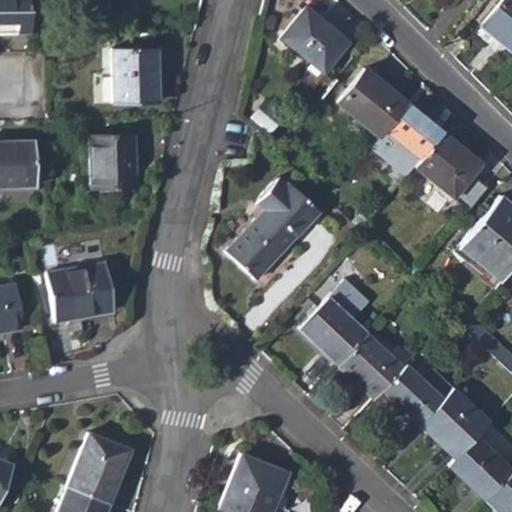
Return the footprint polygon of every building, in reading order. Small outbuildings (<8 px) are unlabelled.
[(0,0),(0,29),(26,29),(24,0),(0,0)] [(511,0),(498,0),(478,25),(511,53),(511,0)] [(302,2),(276,32),(319,68),(344,38),(302,2)] [(106,50),(109,103),(153,102),(150,47),(106,50)] [(333,101),(375,136),(381,128),(403,102),(362,68),(333,101)] [(404,147),(395,158),(407,168),(408,165),(437,131),(403,102),(381,128),(404,147)] [(372,139),(395,158),(404,147),(381,128),(375,136),(372,139)] [(478,164),(437,131),(408,165),(452,198),(478,164)] [(86,134),(88,187),(131,185),(130,133),(86,134)] [(0,139),(0,185),(31,184),(30,138),(0,139)] [(257,209),(219,249),(251,279),(317,211),(285,181),(283,182),(276,176),(251,202),(257,209)] [(454,244),(495,279),(501,271),(509,261),(511,257),(511,208),(495,195),(454,244)] [(42,269),(50,318),(107,307),(100,258),(42,269)] [(511,263),(509,261),(501,271),(511,276),(511,263)] [(0,282),(0,326),(17,324),(9,281),(0,282)] [(295,327),(332,363),(362,330),(325,295),(295,327)] [(488,334),(466,314),(459,323),(480,343),(488,334)] [(332,363),(369,399),(378,389),(400,365),(362,330),(332,363)] [(486,349),(496,359),(505,350),(488,334),(480,343),(486,349)] [(511,365),(511,356),(505,350),(496,359),(508,370),(511,365)] [(440,397),(404,361),(400,365),(378,389),(369,399),(390,419),(402,412),(415,424),(440,397)] [(433,434),(455,455),(473,437),(488,420),(451,386),(440,397),(415,424),(429,437),(433,434)] [(85,428),(63,483),(106,501),(128,446),(85,428)] [(446,466),(482,499),(509,471),(473,437),(455,455),(446,466)] [(237,449),(213,508),(219,510),(224,511),(274,511),(278,505),(271,501),(284,469),(237,449)] [(0,484),(8,463),(0,459),(0,484)] [(511,511),(511,467),(509,471),(482,499),(495,511),(511,511)] [(63,483),(51,511),(101,511),(106,501),(63,483)]
